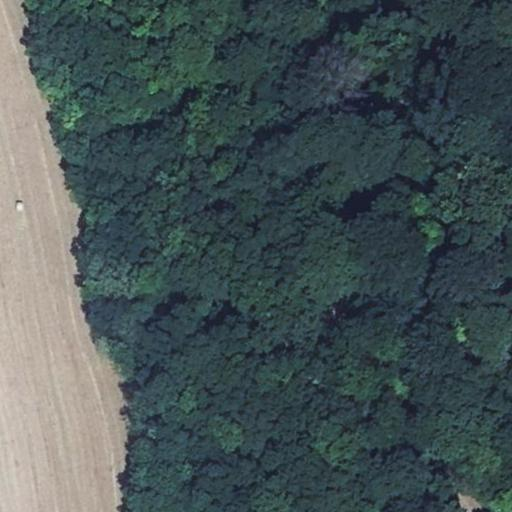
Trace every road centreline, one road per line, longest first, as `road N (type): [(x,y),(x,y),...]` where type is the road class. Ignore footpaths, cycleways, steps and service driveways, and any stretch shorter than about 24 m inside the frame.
road 1 (track): [(170,0),(360,353)]
road 2 (track): [(360,353),(340,0)]
road 3 (track): [(472,511),(360,353)]
